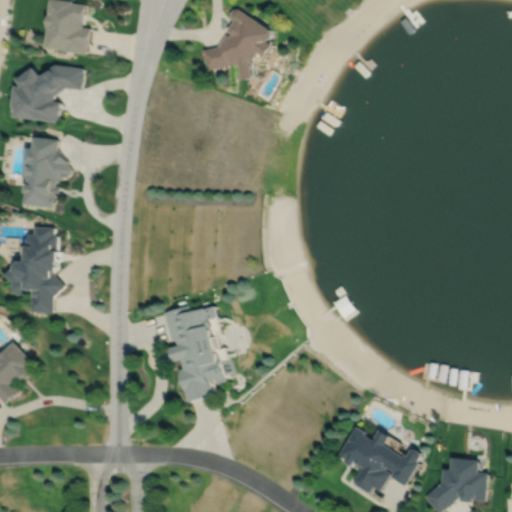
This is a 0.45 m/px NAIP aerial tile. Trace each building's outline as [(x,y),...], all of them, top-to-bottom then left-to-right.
[(68,0),(53,0),(50,28),(52,28),(49,47),(89,53),(90,45),(92,45),(94,27),(86,26),(89,4),(76,2),(76,1),(68,0)] [(240,9),(235,9),(232,14),(233,19),(237,21),(229,32),(233,34),(231,36),(228,34),(219,47),(204,50),(208,70),(241,64),(244,81),(255,79),(253,67),(255,67),(254,62),(260,53),(267,57),(275,46),(269,41),(273,36),(272,30),(240,9)] [(37,67),(21,80),(26,87),(19,86),(17,106),(19,107),(18,117),(61,121),(62,111),(63,111),(64,102),(56,101),(57,96),(68,87),(84,89),(85,83),(86,83),(87,73),(86,73),(87,68),(59,64),(43,76),(37,67)] [(62,140),(38,137),(37,149),(30,148),(28,164),(29,164),(27,177),(32,178),(28,205),(57,207),(57,204),(58,204),(59,197),(58,197),(58,195),(63,196),(65,186),(60,185),(60,181),(61,181),(64,179),(65,180),(74,174),(73,172),(76,170),(71,163),(72,162),(62,149),(61,150),(62,140)] [(58,224),(39,222),(39,229),(37,230),(32,230),(32,232),(30,234),(30,240),(31,240),(31,255),(26,255),(21,259),(21,260),(9,270),(17,279),(16,285),(21,290),(29,291),(35,285),(37,285),(37,293),(35,293),(35,308),(56,309),(57,293),(68,282),(56,270),(56,266),(60,266),(61,257),(63,257),(63,246),(60,245),(61,232),(57,232),(58,224)] [(337,304),(347,319),(359,311),(350,296),(337,304)] [(190,303),(165,310),(172,337),(177,336),(179,343),(172,344),(176,358),(182,356),(185,366),(180,368),(189,399),(214,392),(210,378),(213,378),(214,382),(224,379),(223,374),(226,373),(225,372),(234,370),(230,357),(222,359),(221,356),(219,356),(210,324),(213,323),(211,315),(218,313),(214,302),(205,305),(205,304),(191,308),(190,303)] [(16,339),(7,347),(0,352),(2,355),(0,357),(0,392),(8,401),(23,388),(15,379),(19,376),(21,378),(25,374),(27,376),(36,368),(33,364),(37,361),(16,339)] [(360,423),(341,453),(348,457),(347,459),(354,464),(356,460),(364,465),(355,480),(357,481),(356,482),(369,490),(371,491),(375,484),(382,489),(392,474),(407,484),(422,460),(420,459),(424,453),(423,450),(418,446),(414,447),(410,453),(408,451),(406,454),(387,442),(393,433),(383,426),(376,437),(368,431),(369,429),(360,423)] [(446,466),(444,481),(428,494),(431,498),(430,499),(437,508),(438,507),(441,511),(448,506),(448,507),(457,500),(457,499),(464,494),(464,498),(475,500),(476,497),(479,497),(479,499),(488,500),(492,471),(482,470),(483,458),(455,455),(454,467),(446,466)]
